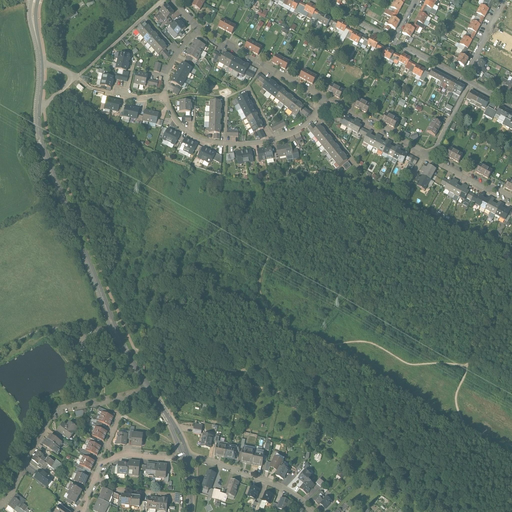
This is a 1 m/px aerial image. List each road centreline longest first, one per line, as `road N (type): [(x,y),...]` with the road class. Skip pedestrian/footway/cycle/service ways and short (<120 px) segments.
road 1 (tertiary): [(34,0),(40,139),(112,325),(150,390)]
road 2 (residential): [(0,501),(51,415),(150,390)]
road 3 (residential): [(324,97),(197,27)]
road 4 (residential): [(316,511),(286,485),(186,456)]
road 5 (residential): [(430,155),(324,97)]
